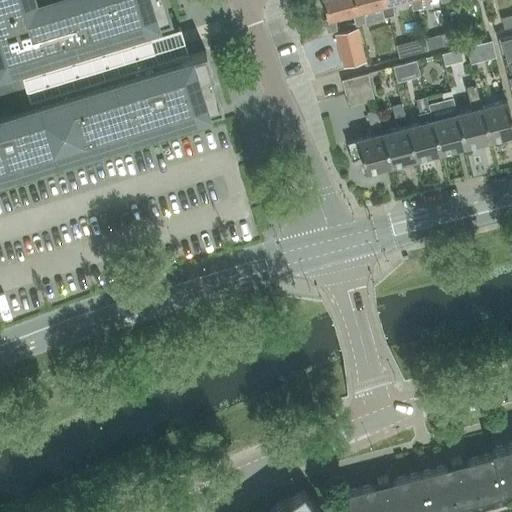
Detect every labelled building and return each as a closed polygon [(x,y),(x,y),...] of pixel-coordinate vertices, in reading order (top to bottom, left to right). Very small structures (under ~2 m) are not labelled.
[(172,24),(164,0),(0,0),(0,175),(222,108),(205,51),(158,65),(155,54),(168,50),(166,44),(165,38),(151,42),(148,31),(172,24)] [(334,17),(352,12),(356,11),(353,0),(321,0),(327,19),(323,20),(326,32),(335,30),(334,17)] [(363,9),(380,5),(385,4),(383,0),(353,0),(356,11),(352,12),(355,25),(364,23),(363,9)] [(392,2),(398,0),(383,0),(385,4),(380,5),(384,17),(393,15),(392,2)] [(420,0),(409,0),(412,10),(421,7),(420,0)] [(355,30),(335,35),(343,67),(364,62),(355,30)] [(370,86),(367,73),(341,79),(344,92),(370,86)] [(477,141),(489,138),(481,106),(479,98),(475,83),(466,86),(469,100),(468,100),(470,109),(456,113),(464,144),(467,144),(468,146),(477,145),(477,141)] [(344,92),(348,106),(374,99),(370,86),(344,92)] [(444,106),(454,104),(450,90),(441,92),(444,106)] [(428,154),(440,151),(431,119),(429,110),(426,96),(416,99),(420,113),(419,113),(421,122),(407,125),(415,157),(418,156),(418,159),(427,158),(428,154)] [(502,135),(511,132),(511,123),(506,100),(481,106),(489,138),(492,137),(493,139),(502,139),(502,135)] [(395,119),(405,117),(401,103),(391,105),(395,119)] [(389,164),(390,163),(382,132),(381,132),(379,123),(380,123),(376,109),(366,112),(370,126),(367,127),(369,135),(347,141),(351,160),(361,157),(364,170),(368,169),(368,171),(391,170),(389,164)] [(453,147),(464,144),(456,113),(431,119),(440,151),(442,150),(443,152),(452,152),(453,147)] [(403,160),(415,157),(407,125),(382,132),(390,163),(392,163),(393,165),(403,164),(403,160)] [(511,443),(491,449),(492,453),(461,461),(460,457),(449,459),(450,464),(446,465),(388,480),(387,476),(376,479),(377,483),(374,484),(345,492),(350,511),(432,511),(456,506),(457,511),(469,511),(479,506),(477,500),(504,493),(503,489),(511,486),(511,443)] [(318,511),(302,488),(269,511),(318,511)]
